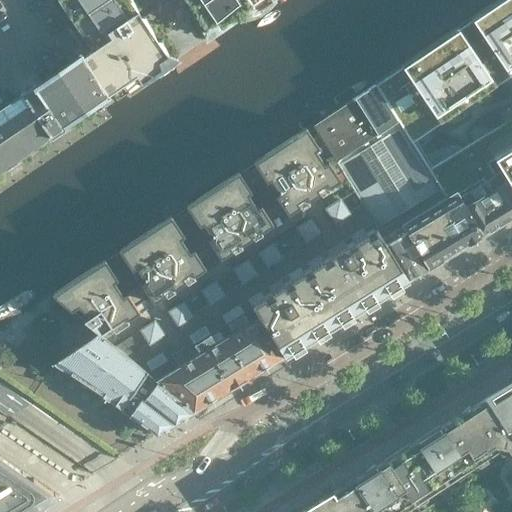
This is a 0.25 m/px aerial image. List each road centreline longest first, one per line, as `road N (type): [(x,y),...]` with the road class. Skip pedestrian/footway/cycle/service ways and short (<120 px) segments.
road 1 (residential): [(511,263),(232,421),(220,465)]
road 2 (primary): [(511,305),(324,420)]
road 3 (primary): [(206,511),(324,420)]
